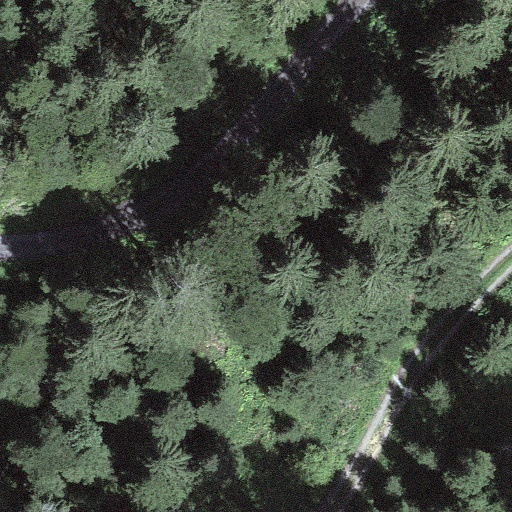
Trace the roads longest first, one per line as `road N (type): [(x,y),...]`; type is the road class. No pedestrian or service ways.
road 1 (track): [(0,240),(126,221),(196,176),(365,0)]
road 2 (track): [(511,273),(379,395),(287,511)]
